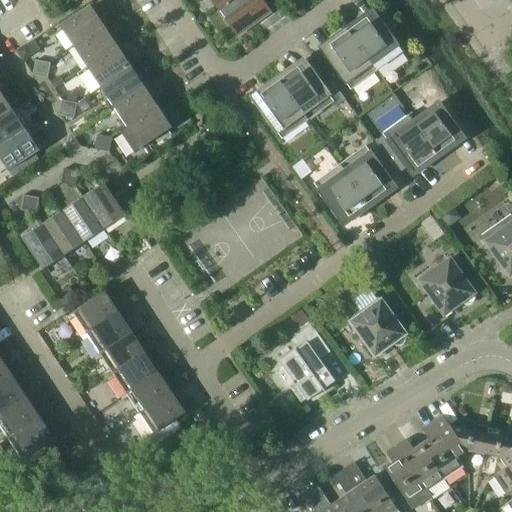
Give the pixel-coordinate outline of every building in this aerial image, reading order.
[(211,0),(237,36),(270,12),(261,0),(211,0)] [(74,48),(105,27),(102,23),(104,22),(93,7),(92,8),(91,7),(60,27),(74,48)] [(347,28),(378,71),(403,53),(374,13),(364,20),(362,17),(347,28)] [(74,48),(87,68),(118,47),(116,43),(117,42),(107,26),(105,27),(74,48)] [(351,91),(378,71),(347,28),(330,41),(332,44),(322,51),(351,91)] [(87,68),(100,88),(132,67),(129,63),(130,62),(120,46),(118,47),(87,68)] [(40,77),(43,62),(35,61),(32,75),(40,77)] [(47,78),(50,64),(43,62),(40,77),(47,78)] [(278,78),(309,121),(334,103),(337,106),(345,100),(330,79),(322,84),(306,62),(296,70),(294,67),(278,78)] [(100,88),(114,107),(145,87),(143,83),(144,82),(133,66),(132,67),(100,88)] [(282,140),(309,121),(278,78),(261,90),(263,93),(253,100),(282,140)] [(114,107),(127,128),(159,107),(156,102),(157,101),(147,86),(145,87),(114,107)] [(0,117),(14,109),(14,108),(12,109),(10,106),(12,105),(1,89),(0,89),(0,117)] [(66,117),(69,102),(62,101),(59,116),(66,117)] [(74,119),(77,104),(69,102),(66,117),(74,119)] [(409,115),(440,158),(465,139),(439,103),(417,119),(412,113),(409,115)] [(127,128),(120,132),(120,134),(121,133),(134,152),(141,148),(172,127),(169,122),(170,121),(160,106),(127,128)] [(0,146),(27,128),(26,129),(23,125),(25,125),(14,109),(0,117),(0,146)] [(383,136),(375,142),(386,158),(395,152),(411,174),(421,167),(426,163),(428,166),(440,158),(409,115),(382,134),(383,136)] [(0,146),(0,158),(8,171),(39,150),(36,145),(38,144),(27,128),(0,146)] [(101,151),(104,136),(97,135),(94,150),(101,151)] [(109,153),(112,138),(104,136),(101,151),(109,153)] [(340,165),(371,207),(397,189),(366,146),(340,165)] [(344,227),(371,207),(340,165),(313,184),(344,227)] [(77,179),(79,172),(64,169),(62,176),(77,179)] [(76,187),(77,179),(62,176),(61,184),(76,187)] [(82,197),(104,230),(125,216),(104,185),(100,188),(99,187),(82,197)] [(175,210),(180,207),(167,188),(147,202),(159,220),(175,210)] [(37,206),(39,198),(24,195),(22,203),(37,206)] [(84,243),(104,230),(82,197),(83,199),(80,202),(79,200),(63,211),(84,243)] [(35,214),(37,206),(22,203),(21,210),(35,214)] [(452,206),(440,215),(448,227),(460,218),(452,206)] [(64,256),(84,243),(63,211),(63,212),(59,215),(58,213),(42,224),(64,256)] [(511,217),(511,215),(481,236),(510,276),(511,274),(511,217)] [(43,270),(64,256),(42,224),(43,226),(40,228),(39,226),(23,237),(24,239),(23,239),(43,270)] [(473,294),(450,261),(432,273),(429,270),(418,278),(444,315),(461,302),(465,305),(469,305),(473,302),(474,298),(473,294)] [(63,292),(56,296),(63,306),(69,301),(63,292)] [(118,313),(131,305),(127,298),(114,307),(104,292),(68,317),(70,319),(74,316),(86,333),(86,334),(118,313)] [(400,346),(404,343),(406,339),(404,335),(378,298),(349,319),(375,356),(392,344),(396,346),(400,346)] [(301,311),(291,318),(298,327),(308,319),(301,311)] [(127,327),(118,313),(86,334),(86,333),(81,337),(83,340),(88,336),(100,354),(131,333),(145,324),(140,318),(127,327)] [(330,352),(312,326),(291,341),(297,350),(296,351),(295,349),(294,350),(295,352),(294,353),(294,352),(279,362),(293,382),(291,384),(292,386),(291,387),(291,386),(290,387),(301,403),(306,399),(307,401),(321,391),(322,390),(324,392),(325,391),(324,389),(335,381),(319,360),(330,352)] [(140,347),(131,333),(100,354),(95,357),(97,360),(102,357),(113,374),(144,353),(145,353),(158,344),(154,338),(140,347)] [(0,348),(0,358),(13,349),(9,343),(0,348)] [(154,367),(145,353),(144,353),(113,374),(108,377),(110,380),(115,377),(126,394),(127,394),(158,373),(172,364),(167,358),(154,367)] [(9,372),(0,358),(0,386),(13,378),(27,369),(22,363),(9,372)] [(167,387),(158,373),(127,394),(126,394),(121,397),(123,400),(128,396),(140,414),(171,393),(185,384),(180,378),(167,387)] [(22,392),(13,378),(0,386),(0,415),(26,398),(40,389),(36,383),(22,392)] [(180,407),(171,393),(140,414),(135,417),(136,420),(141,416),(154,434),(198,404),(194,398),(180,407)] [(35,412),(26,398),(0,415),(0,426),(8,439),(40,418),(53,409),(49,403),(35,412)] [(432,422),(462,467),(463,466),(457,458),(466,451),(483,455),(488,428),(475,425),(474,430),(448,425),(441,415),(432,422)] [(8,439),(0,444),(0,445),(13,465),(67,430),(62,423),(49,432),(40,418),(8,439)] [(444,479),(462,467),(432,422),(421,428),(428,439),(421,444),(444,479)] [(497,474),(511,464),(511,437),(499,435),(500,430),(488,428),(483,455),(499,458),(505,468),(497,473),(497,474)] [(396,446),(426,491),(444,479),(421,444),(413,449),(406,439),(396,446)] [(126,444),(116,450),(123,460),(132,454),(126,444)] [(393,463),(385,469),(408,503),(412,510),(430,497),(426,491),(396,446),(386,452),(393,463)] [(344,469),(372,511),(399,511),(377,479),(369,484),(354,462),(344,469)] [(511,464),(497,474),(510,492),(511,490),(511,464)] [(345,511),(372,511),(344,469),(334,476),(349,498),(340,504),(345,511)] [(345,511),(340,504),(333,508),(318,486),(308,493),(320,511),(345,511)] [(320,511),(308,493),(298,500),(306,511),(320,511)]
